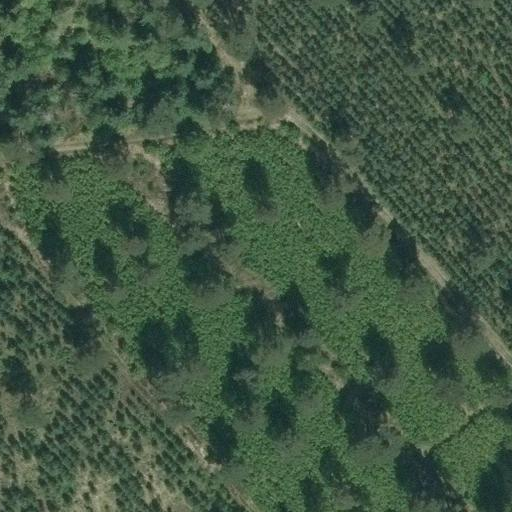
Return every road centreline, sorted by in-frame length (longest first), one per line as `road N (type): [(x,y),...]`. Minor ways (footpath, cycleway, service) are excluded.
road 1 (track): [(0,148),(252,120),(285,128),(321,152),(511,350)]
road 2 (track): [(285,128),(162,0)]
